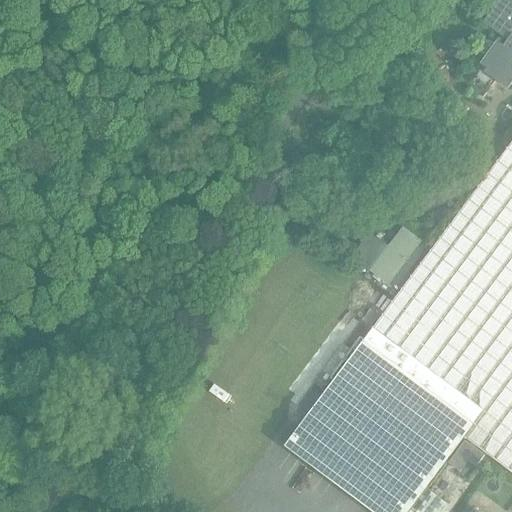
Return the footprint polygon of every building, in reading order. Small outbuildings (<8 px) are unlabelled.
[(508,90),(511,84),(511,0),(500,0),(483,24),(506,42),(484,73),(508,90)] [(469,201),(363,342),(474,424),(464,437),(486,453),(511,472),(511,142),(498,162),(469,201)] [(352,258),(396,284),(425,237),(403,224),(391,243),(370,230),(352,258)] [(368,309),(360,320),(369,327),(377,316),(368,309)] [(363,342),(285,445),(374,511),(407,511),(446,462),(464,437),(474,424),(363,342)] [(465,441),(448,463),(459,472),(476,449),(465,441)] [(426,489),(409,510),(411,511),(441,511),(447,504),(426,489)]
